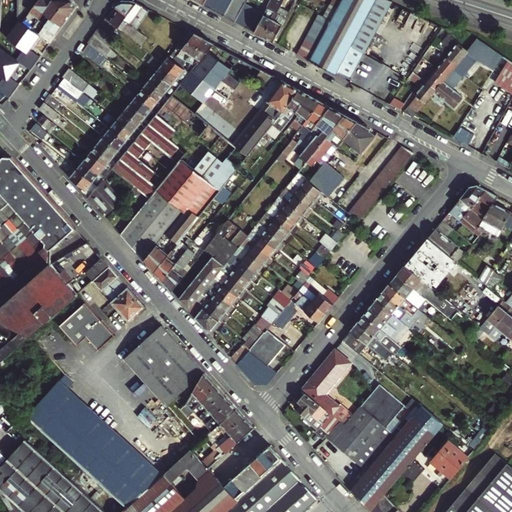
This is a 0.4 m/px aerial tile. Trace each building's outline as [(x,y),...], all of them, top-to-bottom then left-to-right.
[(39,0),(18,0),(17,19),(20,20),(24,23),(31,12),(39,0)] [(53,0),(39,0),(31,12),(34,14),(26,25),(33,29),(53,0)] [(65,0),(53,0),(33,29),(40,34),(65,0)] [(65,0),(40,34),(51,42),(77,6),(72,0),(65,0)] [(206,0),(204,5),(225,16),(231,4),(233,0),(206,0)] [(253,17),(242,11),(235,22),(264,37),(279,13),(285,3),(286,0),(275,0),(271,8),(262,2),(253,17)] [(380,0),(344,0),(342,5),(336,18),(314,64),(336,76),(338,72),(351,79),(392,5),(380,0)] [(106,18),(116,27),(144,49),(150,40),(140,31),(150,10),(133,1),(122,1),(116,3),(116,4),(120,7),(114,17),(109,13),(106,18)] [(342,5),(335,2),(329,15),(336,18),(342,5)] [(116,4),(109,13),(114,17),(120,7),(116,4)] [(235,22),(242,11),(231,4),(225,16),(235,22)] [(288,19),(279,13),(264,37),(273,42),(288,19)] [(314,64),(336,18),(329,15),(323,13),(302,57),(314,64)] [(116,27),(106,18),(100,26),(110,35),(116,27)] [(7,38),(24,50),(26,47),(30,50),(40,34),(33,29),(26,25),(24,23),(20,20),(7,38)] [(115,38),(110,35),(100,26),(94,34),(109,47),(115,38)] [(94,34),(88,42),(89,43),(102,54),(105,56),(111,48),(109,47),(94,34)] [(181,67),(204,39),(195,34),(177,56),(181,59),(177,63),(181,67)] [(436,36),(431,43),(440,50),(444,45),(439,41),(440,39),(436,36)] [(470,48),(476,53),(477,53),(485,42),(478,38),(470,48)] [(214,44),(204,39),(181,67),(189,75),(214,44)] [(468,51),(458,42),(447,55),(457,64),(468,51)] [(495,49),(485,42),(477,53),(487,60),(495,49)] [(89,43),(83,52),(96,62),(102,54),(89,43)] [(226,83),(235,90),(247,74),(256,80),(261,69),(214,44),(189,75),(184,81),(177,89),(171,96),(194,114),(216,87),(220,90),(226,83)] [(476,53),(470,48),(468,51),(457,64),(447,76),(436,90),(435,92),(454,107),(463,96),(450,85),(476,53)] [(0,50),(0,74),(6,78),(8,76),(11,78),(21,62),(18,60),(1,49),(0,50)] [(495,49),(487,60),(496,66),(503,55),(495,49)] [(24,50),(18,60),(21,62),(31,70),(40,57),(30,50),(28,52),(24,50)] [(447,55),(437,68),(447,76),(457,64),(447,55)] [(181,67),(177,63),(170,56),(163,64),(184,81),(189,75),(181,67)] [(184,81),(163,64),(157,72),(177,89),(184,81)] [(447,76),(437,68),(426,81),(436,90),(447,76)] [(99,92),(70,69),(63,77),(92,100),(99,92)] [(273,76),(261,69),(256,80),(268,86),(273,76)] [(422,78),(413,70),(408,76),(418,84),(422,78)] [(171,96),(177,89),(157,72),(150,80),(171,97),(171,96)] [(6,78),(0,84),(0,89),(10,99),(20,85),(11,78),(10,81),(6,78)] [(171,97),(150,80),(144,88),(165,105),(171,97)] [(64,81),(59,88),(69,97),(75,89),(64,81)] [(300,90),(283,81),(244,131),(233,145),(247,157),(253,149),(263,137),(273,124),(279,117),(300,90)] [(436,90),(426,81),(415,94),(417,96),(407,107),(404,112),(413,117),(435,92),(436,90)] [(218,111),(235,90),(226,83),(220,90),(216,87),(194,114),(209,126),(224,138),(235,125),(218,111)] [(59,88),(57,87),(52,94),(69,107),(74,101),(69,97),(59,88)] [(144,88),(138,96),(153,108),(156,111),(158,112),(165,105),(144,88)] [(313,97),(300,90),(279,117),(287,124),(295,113),(298,116),(313,97)] [(57,110),(62,104),(50,94),(45,101),(57,110)] [(153,108),(138,96),(131,104),(152,120),(155,117),(150,112),(153,108)] [(323,102),(313,97),(298,116),(284,133),(293,140),(323,102)] [(394,98),(389,104),(400,110),(404,104),(394,98)] [(59,114),(45,102),(40,109),(54,120),(59,114)] [(323,102),(293,140),(298,144),(300,146),(312,130),(331,107),(323,102)] [(152,120),(131,104),(124,112),(145,129),(148,124),(152,120)] [(345,115),(331,107),(312,130),(317,135),(305,150),(300,156),(307,162),(345,115)] [(145,129),(124,112),(117,120),(118,120),(138,137),(145,129)] [(43,114),(39,120),(48,128),(53,122),(43,114)] [(329,198),(345,178),(326,162),(345,139),(362,152),(375,135),(365,127),(366,126),(345,115),(307,162),(299,173),(304,177),(318,160),(324,165),(310,182),(322,192),(329,198)] [(118,120),(117,120),(110,129),(131,146),(138,137),(118,120)] [(37,123),(32,130),(42,138),(47,131),(37,123)] [(233,145),(244,131),(235,125),(224,138),(233,145)] [(460,126),(453,138),(468,146),(474,134),(460,126)] [(110,129),(104,137),(124,154),(131,146),(110,129)] [(317,135),(312,130),(300,146),(305,150),(317,135)] [(124,154),(104,137),(97,145),(118,162),(121,158),(124,154)] [(289,145),(283,152),(287,156),(298,144),(293,140),(289,145)] [(91,153),(111,170),(112,168),(118,162),(97,145),(91,153)] [(413,153),(402,145),(348,213),(352,216),(357,220),(359,221),(413,153)] [(111,170),(91,153),(84,161),(104,178),(111,170)] [(208,153),(194,171),(219,192),(224,186),(234,173),(238,168),(227,159),(223,164),(208,153)] [(5,156),(0,160),(0,191),(52,249),(76,228),(12,157),(5,156)] [(118,162),(112,168),(150,199),(158,189),(121,158),(118,162)] [(104,178),(84,161),(77,170),(98,186),(103,180),(104,178)] [(150,199),(140,211),(121,235),(144,260),(166,234),(172,239),(178,243),(185,235),(195,222),(205,210),(214,198),(219,192),(194,171),(181,161),(158,189),(150,199)] [(98,186),(77,170),(70,178),(91,195),(98,186)] [(307,179),(301,187),(316,200),(322,192),(310,182),(307,179)] [(103,180),(98,186),(91,195),(88,198),(96,207),(99,205),(107,213),(121,202),(103,180)] [(477,228),(478,229),(494,203),(499,196),(478,185),(470,187),(450,212),(473,231),(477,228)] [(301,187),(294,194),(310,207),(316,200),(301,187)] [(52,249),(0,191),(0,309),(52,264),(52,249)] [(294,194),(288,203),(304,215),(310,207),(294,194)] [(288,203),(280,196),(273,205),(281,212),(288,203)] [(288,203),(281,212),(297,224),(304,215),(288,203)] [(478,229),(482,232),(485,229),(499,236),(505,226),(511,229),(511,212),(494,203),(478,229)] [(281,212),(273,205),(266,214),(274,220),(281,212)] [(281,212),(274,220),(290,233),(297,224),(281,212)] [(266,214),(259,222),(267,229),(274,220),(266,214)] [(453,218),(448,214),(443,220),(447,224),(453,218)] [(357,220),(352,216),(346,223),(351,227),(357,220)] [(225,237),(234,225),(228,220),(224,226),(219,232),(225,237)] [(290,233),(274,220),(267,229),(283,241),(290,233)] [(338,221),(334,226),(340,231),(344,225),(338,221)] [(259,222),(253,230),(261,237),(267,229),(259,222)] [(225,237),(229,241),(238,248),(240,246),(246,238),(248,236),(234,225),(225,237)] [(460,247),(437,228),(429,237),(455,259),(458,261),(464,253),(459,248),(460,247)] [(267,229),(261,237),(276,249),(283,241),(267,229)] [(261,237),(253,230),(248,236),(246,238),(255,244),(261,237)] [(215,238),(205,249),(214,256),(219,250),(221,251),(225,246),(229,241),(225,237),(219,232),(215,238)] [(166,248),(172,239),(166,234),(144,260),(155,272),(169,255),(161,249),(166,248)] [(276,249),(261,237),(255,244),(270,257),(276,249)] [(429,237),(406,265),(430,285),(433,287),(455,259),(429,237)] [(255,244),(246,238),(240,246),(248,252),(255,244)] [(331,251),(337,244),(330,239),(324,246),(331,251)] [(229,241),(225,246),(234,254),(238,248),(229,241)] [(255,244),(248,252),(264,265),(270,257),(255,244)] [(234,254),(225,246),(221,251),(230,258),(234,254)] [(240,246),(238,248),(234,254),(242,260),(248,252),(240,246)] [(322,246),(316,253),(322,258),(324,260),(330,252),(322,246)] [(172,291),(184,276),(178,271),(181,267),(183,269),(196,253),(189,247),(181,257),(162,280),(172,291)] [(162,280),(181,257),(173,250),(169,255),(155,272),(162,280)] [(230,258),(221,251),(219,250),(214,256),(225,265),(227,262),(230,258)] [(264,265),(248,252),(242,260),(258,273),(264,265)] [(316,268),(322,262),(320,260),(322,258),(316,253),(315,253),(308,262),(316,268)] [(225,265),(214,256),(179,299),(189,310),(195,302),(202,294),(208,286),(215,277),(222,269),(225,265)] [(102,273),(110,266),(103,258),(95,265),(102,273)] [(258,273),(242,260),(236,268),(251,281),(258,273)] [(311,275),(316,268),(308,262),(308,261),(304,266),(306,268),(305,270),(311,275)] [(76,295),(52,264),(0,309),(0,314),(6,322),(30,335),(47,322),(48,323),(77,296),(76,295)] [(102,273),(95,265),(87,272),(94,281),(102,273)] [(406,265),(398,275),(422,294),(430,285),(406,265)] [(486,285),(495,270),(487,265),(486,268),(481,276),(479,279),(486,285)] [(137,296),(110,266),(102,273),(94,281),(120,310),(137,296)] [(236,268),(230,275),(245,288),(251,281),(236,268)] [(222,269),(215,277),(239,296),(245,288),(230,275),(222,269)] [(501,276),(495,270),(486,285),(493,290),(501,276)] [(422,294),(398,275),(390,285),(406,298),(415,305),(419,300),(440,318),(444,313),(422,294)] [(239,296),(215,277),(208,286),(232,305),(239,296)] [(299,289),(303,284),(297,278),(290,286),(292,287),(297,291),(299,289)] [(317,279),(311,285),(324,295),(329,289),(317,279)] [(303,284),(299,289),(327,313),(339,298),(329,289),(324,295),(311,285),(306,281),(303,284)] [(406,298),(390,285),(383,292),(413,317),(414,315),(419,309),(415,305),(412,309),(403,302),(406,298)] [(208,286),(202,294),(226,313),(232,305),(208,286)] [(297,291),(292,287),(286,295),(291,299),(297,291)] [(291,299),(284,307),(281,311),(289,318),(296,309),(293,306),(296,303),(319,322),(327,313),(299,289),(297,291),(291,299)] [(282,292),(279,290),(273,298),(275,300),(282,292)] [(282,292),(275,300),(279,302),(284,307),(291,299),(286,295),(282,292)] [(377,300),(406,325),(410,328),(415,322),(411,318),(413,317),(383,292),(377,300)] [(226,313),(202,294),(195,302),(219,321),(226,313)] [(77,296),(48,323),(67,342),(95,317),(77,296)] [(147,307),(137,296),(120,310),(130,321),(147,307)] [(267,306),(273,310),(279,302),(275,300),(273,298),(267,306)] [(403,328),(406,325),(377,300),(371,308),(409,339),(412,336),(403,328)] [(219,321),(195,302),(189,310),(207,330),(212,330),(219,321)] [(281,311),(284,307),(279,302),(273,310),(278,314),(281,311)] [(266,305),(260,313),(261,314),(271,322),(273,320),(278,314),(273,310),(267,306),(266,305)] [(489,334),(507,312),(499,305),(481,327),(485,331),(489,334)] [(409,339),(371,308),(364,315),(387,334),(394,340),(397,336),(405,343),(409,339)] [(245,309),(241,313),(253,323),(257,319),(245,309)] [(431,318),(419,309),(414,315),(425,325),(431,318)] [(289,318),(281,311),(278,314),(273,320),(281,327),(289,318)] [(503,332),(511,321),(511,315),(507,312),(489,334),(497,340),(503,332)] [(0,361),(30,335),(6,322),(0,314),(0,361)] [(253,323),(264,331),(266,328),(271,322),(261,314),(257,319),(253,323)] [(387,334),(364,315),(358,323),(380,342),(387,334)] [(511,337),(511,321),(503,332),(511,339),(511,337)] [(264,331),(253,323),(247,330),(251,333),(258,339),(264,331)] [(386,359),(392,352),(387,347),(380,342),(358,323),(343,340),(360,354),(368,345),(386,359)] [(168,405),(205,372),(163,325),(126,358),(168,405)] [(472,337),(477,341),(485,331),(481,327),(472,337)] [(264,331),(258,339),(251,346),(249,349),(269,365),(286,345),(266,328),(264,331)] [(258,339),(251,333),(244,341),(251,346),(258,339)] [(394,340),(387,334),(380,342),(387,347),(390,344),(394,340)] [(415,358),(394,340),(390,344),(411,362),(415,358)] [(251,346),(244,341),(231,357),(237,363),(249,349),(251,346)] [(447,345),(441,353),(446,357),(452,350),(447,345)] [(269,365),(249,349),(237,363),(254,383),(255,383),(268,384),(277,372),(269,365)] [(338,379),(352,363),(336,349),(322,366),(338,379)] [(322,366),(308,383),(310,384),(304,392),(306,393),(333,415),(343,424),(345,425),(353,416),(350,414),(352,412),(342,403),(340,405),(326,394),(338,379),(322,366)] [(218,386),(205,372),(194,393),(201,401),(218,386)] [(74,382),(65,374),(56,384),(64,392),(74,382)] [(56,384),(26,416),(128,508),(160,478),(76,402),(64,392),(56,384)] [(380,384),(353,416),(345,425),(343,424),(331,435),(328,437),(364,468),(412,411),(380,384)] [(208,409),(224,394),(218,386),(201,401),(208,409)] [(201,401),(194,393),(188,404),(193,410),(201,401)] [(343,424),(333,415),(306,393),(298,402),(302,405),(299,409),(306,416),(310,412),(323,424),(321,427),(331,435),(343,424)] [(215,416),(231,401),(224,394),(208,409),(199,417),(206,424),(215,416)] [(215,416),(221,424),(238,409),(231,401),(215,416)] [(428,441),(443,424),(418,403),(412,411),(364,468),(348,487),(370,511),(384,494),(400,475),(413,459),(420,451),(428,441)] [(0,494),(11,511),(122,511),(128,508),(26,416),(13,404),(9,408),(11,410),(6,416),(19,428),(16,432),(26,441),(0,469),(0,494)] [(229,432),(246,417),(238,409),(221,424),(213,431),(208,436),(212,442),(227,429),(229,432)] [(224,455),(255,427),(246,417),(229,432),(232,435),(218,448),(224,455)] [(331,435),(321,427),(319,429),(328,437),(331,435)] [(444,472),(451,477),(468,457),(448,440),(431,461),(439,468),(435,472),(441,476),(444,472)] [(434,446),(428,441),(420,451),(425,456),(434,446)] [(122,511),(303,511),(319,499),(271,446),(234,480),(230,479),(224,485),(209,469),(208,470),(191,451),(180,461),(197,480),(195,490),(184,500),(163,476),(160,478),(128,508),(122,511)] [(511,511),(511,469),(493,454),(446,511),(511,511)] [(424,469),(413,459),(400,475),(412,484),(424,469)] [(399,511),(384,494),(370,511),(399,511)]
